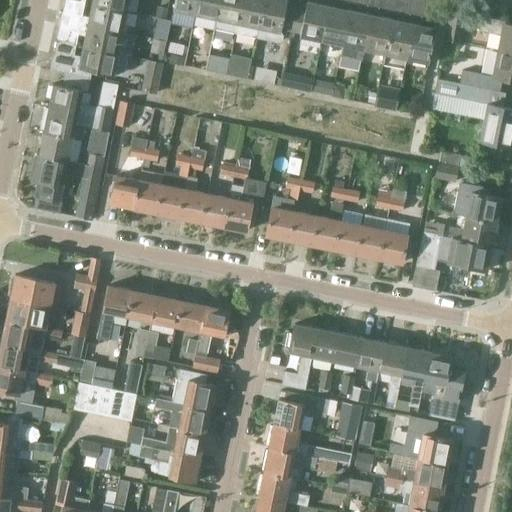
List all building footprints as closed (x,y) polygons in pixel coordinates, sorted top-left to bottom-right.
[(93,0),(93,3),(128,10),(129,0),(93,0)] [(195,14),(198,0),(175,0),(171,23),(192,28),(195,14)] [(198,0),(195,14),(217,18),(220,0),(198,0)] [(220,0),(217,18),(215,28),(236,33),(238,23),(242,0),(220,0)] [(236,33),(257,37),(259,27),(264,0),(242,0),(238,23),(236,33)] [(282,28),(291,31),(297,5),(287,3),(287,0),(264,0),(259,27),(257,37),(279,42),(283,40),(284,35),(281,31),(282,28)] [(322,40),(330,0),(323,0),(323,4),(308,1),(307,7),(297,5),(291,31),(301,32),(301,36),(322,40)] [(330,0),(322,40),(343,45),(351,10),(337,7),(338,0),(330,0)] [(364,49),(374,5),(381,6),(382,0),(367,0),(365,13),(351,10),(343,45),(341,55),(362,60),(364,49)] [(90,17),(81,15),(79,22),(123,31),(128,10),(93,3),(90,17)] [(393,19),(385,54),(383,64),(404,68),(407,58),(416,13),(423,15),(425,7),(411,3),(407,22),(393,19)] [(364,49),(385,54),(393,19),(379,16),(381,6),(374,5),(364,49)] [(169,8),(158,6),(156,16),(167,19),(169,8)] [(63,11),(60,26),(69,27),(72,13),(63,11)] [(463,26),(465,14),(451,12),(446,39),(460,41),(463,26)] [(87,31),(84,45),(119,52),(123,31),(79,22),(81,15),(72,13),(69,27),(87,31)] [(421,25),(423,15),(416,13),(407,58),(429,63),(436,28),(421,25)] [(483,16),(480,30),(502,34),(499,49),(511,51),(511,23),(505,23),(506,20),(483,16)] [(52,61),(51,68),(91,77),(93,70),(114,74),(118,75),(122,74),(124,72),(127,54),(119,52),(84,45),(81,59),(54,54),(52,61)] [(463,69),(460,83),(492,89),(494,76),(511,79),(511,51),(499,49),(493,75),(463,69)] [(185,65),(186,58),(171,54),(170,62),(170,63),(185,66),(185,65)] [(156,93),(162,64),(149,61),(142,90),(156,93)] [(88,90),(91,77),(51,68),(51,69),(66,72),(63,85),(54,83),(49,107),(78,113),(112,120),(114,108),(119,85),(103,81),(97,107),(80,103),(83,89),(88,90)] [(280,85),(311,92),(314,77),(283,70),(280,85)] [(492,89),(460,83),(438,78),(435,93),(488,104),(480,140),(504,145),(504,147),(511,148),(511,107),(503,106),(506,92),(492,90),(492,89)] [(332,96),(334,86),(335,83),(325,81),(322,94),(332,96)] [(332,96),(342,98),(344,93),(340,87),(334,86),(332,96)] [(399,94),(378,90),(375,105),(395,110),(399,94)] [(375,103),(377,94),(370,92),(368,102),(375,103)] [(117,123),(129,126),(134,103),(122,101),(117,123)] [(45,129),(44,130),(73,136),(76,123),(93,127),(93,128),(109,132),(110,132),(112,120),(78,113),(49,107),(47,118),(43,117),(41,128),(45,129)] [(44,130),(40,154),(68,161),(73,136),(44,130)] [(131,154),(144,157),(147,139),(135,137),(131,154)] [(147,139),(144,157),(158,160),(159,151),(146,148),(148,139),(147,139)] [(194,157),(190,176),(197,178),(199,169),(204,170),(208,150),(196,147),(194,157)] [(441,150),(436,177),(455,181),(458,166),(473,169),(475,157),(441,150)] [(88,153),(86,164),(102,167),(105,156),(88,153)] [(102,167),(86,164),(68,161),(40,154),(37,165),(34,164),(31,177),(35,177),(35,179),(34,180),(38,180),(35,196),(61,201),(66,173),(83,177),(78,200),(95,203),(102,167)] [(188,176),(190,176),(194,157),(180,154),(178,164),(183,165),(181,174),(188,176)] [(236,165),(234,176),(247,179),(249,168),(251,160),(238,157),(236,166),(236,165)] [(220,173),(234,176),(236,165),(223,163),(220,173)] [(111,203),(133,207),(139,179),(117,175),(111,203)] [(185,189),(179,217),(202,221),(208,194),(196,191),(199,178),(197,178),(190,176),(188,176),(185,189)] [(300,191),(303,180),(289,177),(287,187),(292,188),(290,198),(298,199),(300,191)] [(133,207),(157,212),(162,184),(139,179),(133,207)] [(315,183),(303,180),(300,191),(313,193),(315,183)] [(454,213),(467,215),(497,221),(502,197),(489,194),(490,188),(460,182),(454,213)] [(157,212),(179,217),(185,189),(162,184),(157,212)] [(229,198),(224,226),(247,230),(253,203),(241,200),(244,186),(232,184),(229,198)] [(332,197),(345,200),(347,189),(334,186),(332,197)] [(347,189),(345,200),(358,202),(360,192),(347,189)] [(391,198),(390,207),(403,210),(407,191),(393,189),(391,198)] [(202,221),(224,226),(229,198),(208,194),(202,221)] [(376,205),(390,207),(391,198),(378,196),(376,205)] [(266,234),(289,239),(295,211),(272,207),(266,234)] [(312,244),(334,248),(340,221),(342,210),(332,208),(330,218),(318,216),(312,244)] [(289,239),(312,244),(318,216),(295,211),(289,239)] [(437,222),(435,233),(450,236),(463,239),(492,245),(497,221),(467,215),(465,228),(437,222)] [(334,248),(357,253),(363,225),(340,221),(334,248)] [(357,253),(379,258),(385,230),(363,225),(357,253)] [(385,230),(379,258),(402,262),(408,234),(385,230)] [(450,236),(435,233),(424,231),(417,265),(445,271),(447,261),(488,269),(492,245),(463,239),(450,236)] [(77,273),(74,287),(85,289),(80,312),(90,314),(98,277),(77,273)] [(15,274),(11,296),(51,305),(56,282),(15,274)] [(113,313),(127,315),(132,290),(108,285),(96,338),(108,340),(113,313)] [(127,315),(151,320),(157,295),(132,290),(127,315)] [(151,320),(175,325),(181,299),(179,299),(180,295),(169,293),(167,297),(157,295),(151,320)] [(11,296),(6,319),(46,327),(49,314),(66,318),(68,308),(51,305),(11,296)] [(175,325),(200,330),(205,304),(196,303),(195,298),(184,296),(183,300),(181,299),(175,325)] [(205,304),(200,330),(198,340),(195,353),(193,366),(218,371),(220,358),(206,356),(210,332),(225,335),(228,319),(232,320),(235,306),(217,303),(215,306),(205,304)] [(6,319),(2,342),(42,350),(44,337),(62,341),(64,331),(46,327),(6,319)] [(305,389),(312,356),(318,328),(294,323),(289,351),(301,354),(297,373),(285,371),(282,384),(305,389)] [(312,356),(334,361),(340,332),(318,328),(312,356)] [(137,354),(146,356),(152,331),(143,329),(137,354)] [(152,331),(146,356),(155,358),(160,333),(152,331)] [(334,361),(357,365),(363,337),(340,332),(334,361)] [(357,365),(380,370),(385,342),(363,337),(357,365)] [(186,351),(195,353),(198,340),(189,338),(186,351)] [(396,408),(402,374),(408,346),(397,344),(396,341),(389,339),(387,342),(385,342),(380,370),(393,373),(387,406),(396,408)] [(2,342),(0,349),(0,364),(37,372),(39,360),(57,364),(59,354),(42,350),(2,342)] [(418,413),(425,379),(430,351),(408,346),(402,374),(416,377),(409,411),(418,413)] [(430,351),(425,379),(436,381),(429,414),(455,419),(459,398),(445,395),(453,355),(430,351)] [(81,381),(90,383),(93,384),(97,364),(85,362),(81,381)] [(37,372),(0,364),(0,388),(20,393),(22,382),(34,384),(35,382),(53,386),(55,376),(37,372)] [(173,400),(184,402),(210,407),(212,399),(215,398),(218,387),(215,386),(215,383),(206,381),(208,373),(179,368),(173,400)] [(108,369),(105,382),(113,383),(116,371),(108,369)] [(324,370),(321,387),(331,390),(334,372),(324,370)] [(346,375),(342,392),(353,394),(356,377),(346,375)] [(368,379),(364,397),(375,399),(378,381),(368,379)] [(74,408),(85,410),(90,383),(81,381),(79,381),(74,408)] [(85,410),(96,413),(102,386),(93,384),(90,383),(85,410)] [(96,413),(108,415),(113,388),(102,386),(96,413)] [(108,415),(118,418),(124,390),(113,388),(108,415)] [(124,390),(118,418),(132,420),(137,393),(124,390)] [(279,398),(274,422),(300,428),(310,430),(314,414),(326,417),(329,399),(306,394),(305,403),(279,398)] [(174,410),(171,425),(205,432),(206,430),(209,431),(211,420),(208,417),(210,407),(184,402),(173,400),(158,397),(156,406),(174,410)] [(18,400),(15,412),(52,420),(61,421),(63,409),(18,400)] [(0,446),(32,450),(53,452),(58,444),(21,440),(21,439),(16,438),(18,423),(2,421),(0,420),(0,446)] [(66,433),(70,423),(61,421),(52,420),(51,429),(56,430),(56,431),(66,433)] [(271,438),(269,446),(337,460),(351,463),(353,455),(297,443),(300,428),(274,422),(274,425),(270,424),(268,436),(271,438)] [(339,423),(335,435),(356,440),(359,427),(339,423)] [(143,436),(141,444),(175,451),(200,456),(205,432),(171,425),(167,440),(143,436)] [(389,451),(419,457),(449,463),(454,439),(408,430),(405,445),(391,442),(389,451)] [(372,434),(361,432),(359,443),(370,445),(372,434)] [(90,441),(83,439),(80,455),(86,456),(90,441)] [(175,451),(141,444),(139,456),(172,462),(170,476),(195,481),(196,478),(199,479),(201,468),(199,465),(200,456),(175,451)] [(0,446),(0,470),(6,471),(8,456),(31,459),(32,450),(0,446)] [(265,469),(264,471),(290,476),(300,478),(303,466),(334,473),(337,460),(269,446),(267,456),(264,457),(261,469),(265,469)] [(114,450),(100,447),(96,468),(109,471),(114,450)] [(372,455),(358,452),(355,468),(369,471),(372,455)] [(391,467),(389,476),(414,480),(444,486),(449,463),(419,457),(416,470),(405,467),(405,470),(391,467)] [(128,465),(125,475),(144,479),(146,469),(128,465)] [(0,495),(4,496),(3,496),(13,497),(26,498),(26,499),(28,487),(5,484),(6,471),(0,470),(0,495)] [(259,494),(285,500),(294,502),(308,505),(310,496),(287,491),(290,476),(264,471),(264,474),(260,474),(258,485),(261,487),(259,494)] [(336,486),(347,488),(349,478),(338,476),(336,486)] [(411,494),(409,504),(440,510),(444,486),(414,480),(389,476),(387,486),(401,489),(400,492),(411,494)] [(87,511),(90,499),(75,496),(78,481),(61,478),(56,503),(63,504),(61,511),(87,511)] [(359,480),(349,478),(347,488),(346,492),(347,492),(356,494),(359,480)] [(112,511),(123,511),(130,482),(119,480),(116,492),(112,511)] [(163,511),(168,488),(156,486),(150,511),(163,511)] [(331,497),(345,499),(347,492),(346,492),(347,488),(333,486),(331,497)] [(168,488),(163,511),(174,511),(179,490),(168,488)] [(87,511),(112,511),(116,492),(107,490),(102,511),(100,511),(88,509),(91,499),(90,499),(87,511)] [(259,494),(255,511),(282,511),(285,500),(259,494)] [(4,496),(0,495),(0,511),(7,511),(8,508),(40,511),(42,501),(26,499),(26,498),(13,497),(3,496),(4,496)] [(293,511),(306,511),(308,505),(294,502),(292,511),(293,511)]
